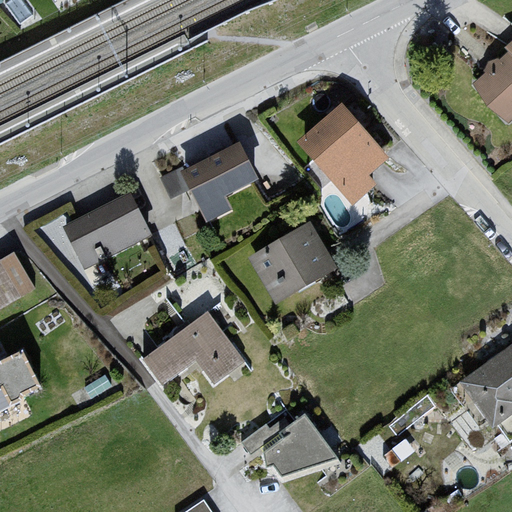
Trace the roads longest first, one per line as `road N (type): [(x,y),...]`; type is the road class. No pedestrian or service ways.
road 1 (residential): [(344,34),(0,214)]
road 2 (residential): [(344,34),(365,70),(511,240)]
